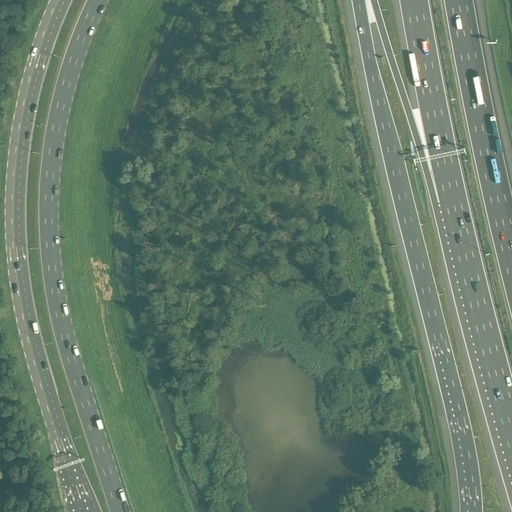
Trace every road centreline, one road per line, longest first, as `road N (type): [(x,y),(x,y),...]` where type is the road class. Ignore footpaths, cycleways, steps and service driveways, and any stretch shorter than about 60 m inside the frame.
road 1 (primary): [(119,511),(57,303),(48,229),(60,119),(99,0)]
road 2 (primary): [(65,0),(26,121),(18,240),(24,296),(85,511)]
road 3 (motorway): [(359,0),(378,107),(457,416),(471,511)]
road 4 (motorway): [(511,253),(458,0)]
road 5 (motorway): [(452,199),(511,434)]
road 6 (motorway): [(373,0),(421,152),(452,199)]
road 7 (motorway): [(413,0),(452,199)]
